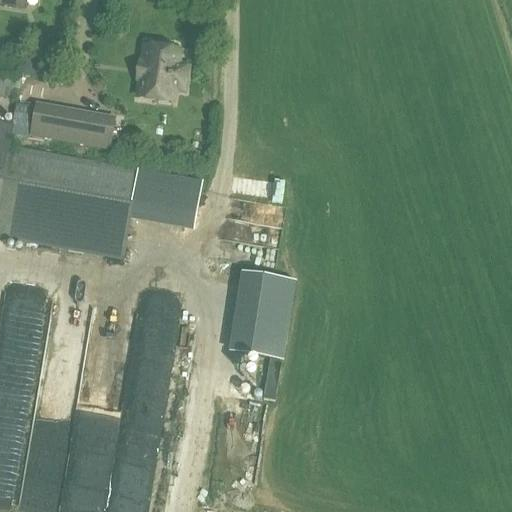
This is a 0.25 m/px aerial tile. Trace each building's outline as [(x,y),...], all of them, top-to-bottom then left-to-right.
[(60,65),(63,45),(41,41),(38,61),(60,65)] [(172,102),(174,90),(184,91),(187,68),(177,66),(179,52),(145,48),(143,65),(140,65),(138,80),(141,80),(139,98),(172,102)] [(24,59),(0,54),(0,98),(17,102),(24,59)] [(34,106),(34,107),(30,134),(108,147),(113,120),(34,106)] [(12,128),(0,125),(0,236),(123,259),(130,222),(192,232),(202,180),(9,146),(12,131),(12,128)] [(276,240),(277,199),(237,198),(236,215),(251,216),(250,239),(276,240)] [(296,283),(281,281),(245,276),(243,285),(234,351),(285,358),(296,283)] [(87,511),(98,511),(109,411),(70,407),(59,509),(87,511)]
